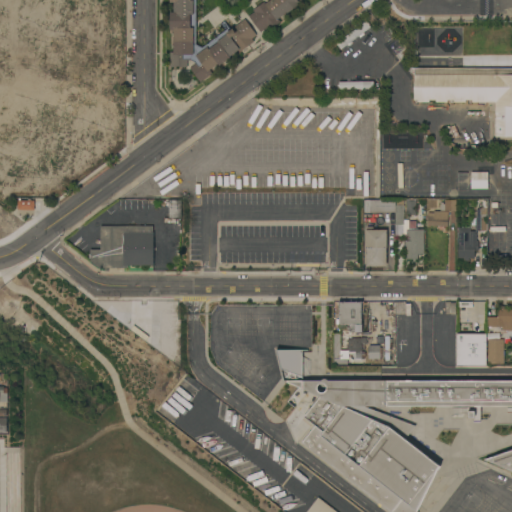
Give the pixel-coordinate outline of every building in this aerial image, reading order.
[(196,0),(196,45),(202,48),(229,28),(231,30),(245,19),(256,35),(252,39),(254,42),(240,52),(239,50),(230,57),(231,58),(220,66),(218,64),(210,70),(212,73),(200,82),(190,68),(196,64),(194,62),(190,60),(187,60),(187,67),(170,67),(170,52),(174,52),(174,30),(170,30),(170,13),(174,13),(174,3),(170,3),(170,0),(196,0)] [(249,16),(255,12),(253,10),(264,2),(265,4),(270,0),(297,0),(300,4),(287,14),(286,13),(278,19),(280,22),(269,31),(266,28),(260,32),(249,16)] [(511,68),(511,137),(495,137),(495,102),(472,102),(472,100),(466,100),(466,102),(454,102),(454,100),(447,100),(447,102),(436,102),(436,101),(429,101),(429,102),(418,103),(418,100),(414,100),(414,68),(511,68)] [(488,172),(488,189),(471,189),(471,172),(488,172)] [(17,210),(18,200),(21,200),(21,199),(23,199),(23,200),(28,201),(28,200),(30,200),(30,201),(35,201),(34,210),(17,210)] [(169,200),(181,200),(181,218),(179,218),(179,222),(166,222),(166,218),(169,218),(169,200)] [(395,200),(395,212),(364,212),(364,200),(395,200)] [(456,211),(441,211),(441,210),(440,210),(440,205),(441,203),(443,203),(443,204),(445,204),(445,200),(456,200),(456,211)] [(407,201),(417,201),(417,216),(407,216),(407,201)] [(404,221),(406,221),(406,224),(408,224),(408,230),(424,230),(424,254),(418,254),(418,259),(407,259),(407,247),(406,247),(406,238),(403,238),(396,238),(395,205),(404,205),(404,221)] [(486,208),(487,231),(475,231),(475,226),(469,226),(469,218),(475,218),(475,212),(481,208),(486,208)] [(448,212),(447,227),(427,226),(428,213),(433,213),(433,211),(448,212)] [(90,250),(101,250),(100,226),(153,226),(153,233),(154,233),(154,266),(128,266),(128,268),(99,268),(90,261),(90,250)] [(366,230),(367,230),(367,227),(373,227),(373,230),(387,230),(387,267),(366,267),(366,230)] [(458,228),(470,228),(470,231),(477,231),(477,242),(478,242),(478,251),(475,251),(475,258),(469,258),(469,261),(464,261),(464,258),(458,258),(458,228)] [(362,302),(362,333),(349,332),(347,329),(347,328),(349,328),(349,325),(336,325),(336,320),(339,320),(339,302),(362,302)] [(511,330),(502,330),(502,327),(487,327),(487,317),(498,317),(498,310),(501,310),(501,307),(507,307),(507,310),(511,310),(511,330)] [(334,334),(341,334),(341,351),(348,351),(348,340),(350,340),(350,339),(361,339),(361,337),(366,337),(366,343),(362,343),(362,345),(364,345),(364,350),(361,350),(361,361),(353,361),(353,354),(349,354),(349,359),(347,359),(347,365),(334,365),(334,334)] [(486,365),(457,365),(457,334),(486,334),(486,365)] [(504,364),(487,364),(487,340),(504,340),(504,364)] [(369,345),(380,346),(380,348),(382,348),(382,357),(380,357),(380,359),(369,359),(369,345)] [(391,426),(442,466),(419,511),(390,511),(302,443),(315,426),(305,417),(320,397),(286,381),(274,349),(305,349),(305,381),(511,381),(511,408),(345,408),(391,426)] [(8,403),(0,403),(0,387),(5,387),(5,388),(8,388),(8,403)] [(511,472),(486,461),(511,451),(511,472)] [(19,511),(19,453),(6,453),(6,511),(19,511)] [(307,511),(319,498),(337,511),(307,511)]
